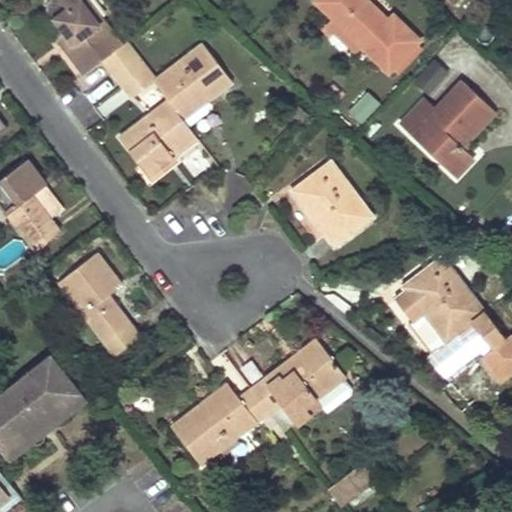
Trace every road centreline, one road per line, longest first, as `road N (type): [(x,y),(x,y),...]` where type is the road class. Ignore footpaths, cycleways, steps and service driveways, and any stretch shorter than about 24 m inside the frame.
road 1 (residential): [(0,51),(151,251),(190,285)]
road 2 (residential): [(190,285),(193,300),(215,315),(256,309),(271,286),(270,268),(253,256),(210,258),(192,276)]
